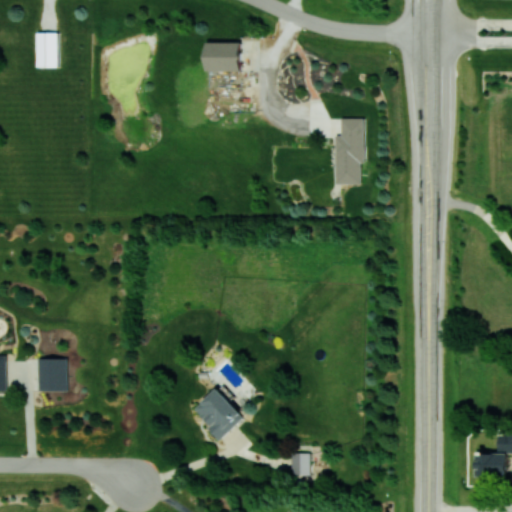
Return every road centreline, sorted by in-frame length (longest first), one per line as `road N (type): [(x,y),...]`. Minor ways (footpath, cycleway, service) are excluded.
road 1 (secondary): [(429,0),(430,202)]
road 2 (secondary): [(430,338),(429,511)]
road 3 (residential): [(262,0),(326,27),(407,31)]
road 4 (residential): [(0,464),(81,465),(139,488)]
road 5 (secondary): [(430,202),(430,338)]
